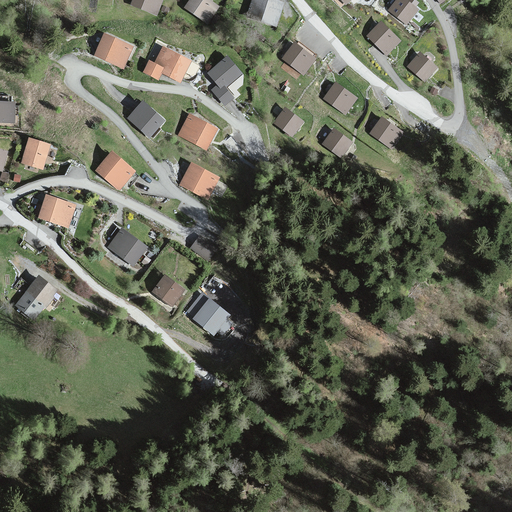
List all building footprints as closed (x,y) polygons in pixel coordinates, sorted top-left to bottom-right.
[(68,0),(67,9),(83,10),(83,7),(97,8),(97,5),(113,6),(113,0),(68,0)] [(162,0),(134,0),(132,6),(156,16),(162,0)] [(218,9),(204,0),(192,0),(186,10),(207,24),(218,9)] [(282,5),(264,0),(253,0),(247,22),(274,30),(282,5)] [(417,12),(402,0),(399,0),(389,12),(406,26),(417,12)] [(400,43),(381,24),(367,38),(386,57),(400,43)] [(132,49),(104,37),(95,58),(123,69),(132,49)] [(315,62),(294,47),(284,62),(304,76),(315,62)] [(190,65),(163,50),(154,65),(150,63),(144,74),(157,81),(161,74),(179,84),(190,65)] [(436,69),(420,55),(408,69),(425,83),(436,69)] [(240,76),(227,60),(209,75),(218,87),(213,92),(225,106),(233,100),(224,90),(240,76)] [(356,100),(335,86),(324,102),(345,116),(356,100)] [(14,105),(0,105),(0,124),(15,124),(14,105)] [(163,125),(143,105),(129,119),(149,139),(163,125)] [(302,125),(284,112),(275,125),(293,138),(302,125)] [(217,133),(190,118),(179,137),(206,152),(217,133)] [(402,135),(382,122),(372,137),(392,150),(402,135)] [(351,144),(334,133),(325,146),(342,158),(351,144)] [(50,147),(29,141),(22,164),(43,170),(50,147)] [(134,174),(112,155),(97,172),(119,191),(134,174)] [(218,182),(192,167),(181,186),(208,201),(218,182)] [(75,208),(46,198),(39,218),(67,229),(75,208)] [(147,250),(122,231),(109,248),(134,266),(147,250)] [(216,252),(200,239),(193,248),(208,261),(216,252)] [(183,293),(165,278),(153,292),(172,307),(183,293)] [(56,293),(38,279),(18,305),(36,319),(56,293)] [(230,315),(202,293),(186,313),(214,335),(217,331),(223,336),(233,323),(227,319),(230,315)]
